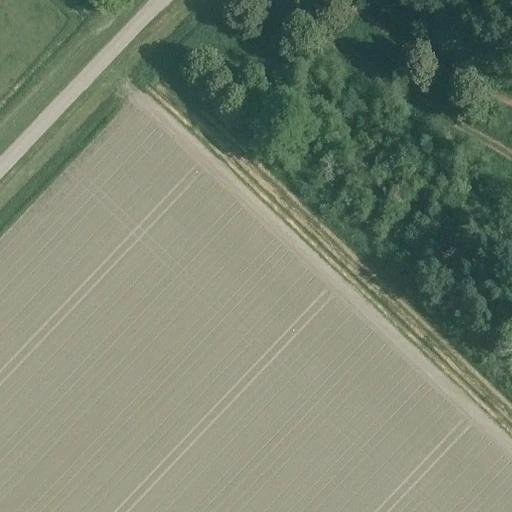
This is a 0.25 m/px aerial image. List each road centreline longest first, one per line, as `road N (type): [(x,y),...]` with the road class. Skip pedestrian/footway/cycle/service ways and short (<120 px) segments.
road 1 (track): [(277,0),(511,158)]
road 2 (tertiary): [(0,166),(157,0)]
